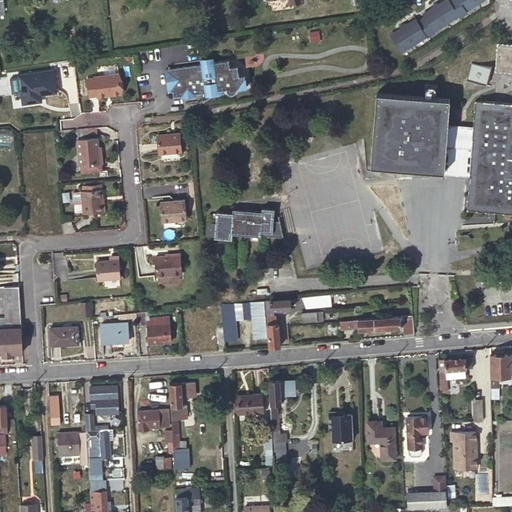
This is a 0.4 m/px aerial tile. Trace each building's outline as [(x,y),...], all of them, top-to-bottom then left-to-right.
[(439,4),(438,2),(435,4),(446,23),(459,15),(450,1),(449,0),(444,0),(441,2),(444,6),(442,8),(439,4)] [(459,0),(451,0),(450,1),(459,15),(460,16),(467,12),(466,10),(459,0)] [(459,0),(466,10),(479,3),(477,0),(459,0)] [(432,6),(433,8),(436,12),(433,13),(431,9),(423,14),(425,17),(434,30),(446,23),(435,4),(432,6)] [(418,21),(427,35),(428,36),(435,32),(434,30),(425,17),(418,21)] [(407,24),(405,22),(403,24),(415,43),(427,35),(418,21),(416,18),(409,22),(412,27),(409,28),(407,24)] [(391,34),(402,51),(415,43),(403,24),(399,26),(401,28),(404,32),(401,34),(398,30),(391,34)] [(511,43),(499,43),(497,71),(511,72),(511,43)] [(203,64),(167,69),(169,83),(177,82),(240,72),(240,66),(232,67),(231,60),(216,62),(215,58),(203,59),(203,64)] [(50,69),(20,73),(21,84),(36,82),(52,79),(50,69)] [(177,82),(169,83),(170,92),(175,92),(176,97),(184,96),(184,98),(198,97),(197,94),(208,93),(209,97),(226,94),(226,91),(229,90),(229,91),(229,93),(230,94),(231,95),(232,95),(234,95),(235,95),(237,94),(238,92),(239,91),(241,89),(249,88),(247,75),(241,76),(240,72),(177,82)] [(117,92),(115,73),(91,77),(91,78),(83,79),(85,97),(93,96),(94,98),(103,96),(103,94),(117,92)] [(24,102),(35,100),(34,93),(38,93),(54,90),(52,79),(36,82),(21,84),(24,102)] [(445,171),(447,142),(448,125),(451,97),(378,91),(372,166),(445,171)] [(470,173),(467,209),(511,212),(511,101),(477,99),(474,127),(473,145),(470,173)] [(448,125),(447,142),(473,145),(474,127),(448,125)] [(154,130),(156,148),(178,146),(176,128),(154,130)] [(75,140),(78,173),(101,170),(99,152),(96,153),(95,146),(94,138),(75,140)] [(473,145),(447,142),(445,171),(470,173),(473,145)] [(80,202),(81,213),(102,211),(101,202),(99,203),(99,196),(98,189),(87,190),(79,190),(80,202)] [(79,190),(71,191),(72,203),(80,202),(79,190)] [(158,201),(160,221),(184,219),(182,198),(158,201)] [(265,210),(235,207),(235,212),(218,211),(218,218),(209,218),(207,235),(217,236),(216,237),(233,238),(233,233),(284,238),(286,221),(279,221),(280,209),(265,207),(265,210)] [(153,258),(155,276),(179,274),(177,253),(168,254),(168,256),(163,257),(153,258)] [(96,262),(98,280),(120,278),(118,260),(110,261),(96,262)] [(19,305),(18,285),(3,286),(4,297),(5,317),(20,316),(19,305)] [(263,300),(265,315),(273,314),(273,309),(276,308),(276,311),(283,310),(283,308),(290,307),(289,297),(263,300)] [(88,298),(79,299),(80,314),(89,314),(88,298)] [(261,300),(248,301),(250,317),(252,338),(265,337),(261,300)] [(233,303),(234,319),(250,317),(248,301),(233,303)] [(223,340),(237,339),(234,319),(233,303),(220,304),(222,323),(223,340)] [(214,323),(222,323),(220,304),(213,305),(214,323)] [(203,306),(177,308),(179,326),(195,325),(196,328),(201,327),(200,324),(214,323),(213,305),(203,306)] [(135,317),(136,323),(141,323),(141,318),(146,318),(146,328),(147,337),(147,341),(147,343),(169,342),(167,316),(147,318),(146,311),(135,312),(135,317)] [(300,313),(301,322),(316,321),(315,312),(300,313)] [(413,334),(411,314),(402,315),(404,335),(413,334)] [(269,348),(280,347),(277,323),(275,323),(275,315),(265,317),(269,348)] [(399,315),(339,321),(340,330),(358,329),(358,331),(400,328),(399,315)] [(5,317),(6,319),(6,324),(21,323),(20,316),(5,317)] [(141,323),(136,323),(136,329),(146,328),(146,318),(141,318),(141,323)] [(100,324),(101,341),(127,340),(126,322),(100,324)] [(49,327),(50,344),(77,342),(76,325),(49,327)] [(20,326),(6,327),(0,327),(0,352),(3,352),(3,360),(13,359),(13,356),(12,351),(22,350),(20,326)] [(500,374),(511,373),(511,352),(491,353),(492,414),(498,414),(498,411),(499,410),(498,396),(501,396),(500,374)] [(439,358),(440,375),(446,374),(445,369),(465,367),(467,367),(466,355),(445,357),(445,358),(439,358)] [(465,367),(445,369),(446,374),(446,377),(465,376),(465,367)] [(280,378),(269,378),(273,442),(284,441),(283,432),(279,432),(278,403),(282,403),(280,378)] [(182,380),(170,381),(173,441),(174,452),(174,458),(180,457),(180,447),(187,447),(187,439),(179,440),(178,417),(180,417),(180,416),(188,416),(187,403),(184,403),(183,395),(192,394),(192,391),(196,391),(195,380),(182,380)] [(284,397),(295,397),(295,380),(283,380),(284,397)] [(118,384),(90,386),(91,404),(93,406),(96,406),(97,413),(119,412),(118,384)] [(261,391),(236,393),(238,411),(262,409),(261,391)] [(59,425),(59,395),(48,395),(48,425),(59,425)] [(169,407),(137,408),(138,428),(149,427),(149,425),(160,425),(169,425),(169,415),(169,407)] [(353,448),(351,411),(340,412),(334,412),(334,409),(328,409),(329,425),(332,425),(333,449),(353,448)] [(94,413),(86,413),(87,429),(95,428),(95,424),(94,413)] [(427,414),(406,415),(407,446),(420,445),(420,430),(427,430),(427,414)] [(380,420),(367,420),(368,441),(380,440),(381,457),(395,457),(393,425),(380,425),(380,420)] [(95,428),(87,429),(87,430),(87,439),(97,438),(97,449),(96,449),(96,457),(112,456),(110,428),(109,428),(101,428),(95,428)] [(166,441),(170,441),(170,428),(162,428),(162,441),(166,441)] [(80,445),(79,430),(58,431),(59,453),(80,452),(80,445)] [(79,430),(80,445),(88,445),(87,439),(87,430),(79,430)] [(476,431),(452,431),(452,441),(455,441),(455,467),(477,467),(476,431)] [(42,435),(33,435),(34,458),(43,457),(42,435)] [(420,445),(407,446),(407,451),(410,454),(418,453),(420,451),(420,445)] [(160,454),(151,454),(152,469),(160,469),(160,454)] [(269,467),(261,468),(261,478),(270,477),(269,467)] [(97,468),(89,468),(90,480),(98,479),(97,468)] [(405,506),(405,510),(430,509),(449,508),(448,503),(445,503),(444,477),(434,477),(435,490),(408,492),(408,506),(405,506)] [(98,479),(90,480),(90,487),(110,486),(110,479),(98,479)] [(189,511),(188,487),(176,488),(177,511),(189,511)] [(91,498),(91,511),(112,511),(112,509),(108,510),(107,490),(97,490),(98,498),(91,498)] [(511,494),(494,495),(494,505),(505,504),(511,503),(511,494)] [(34,511),(34,503),(21,503),(21,511),(34,511)]
